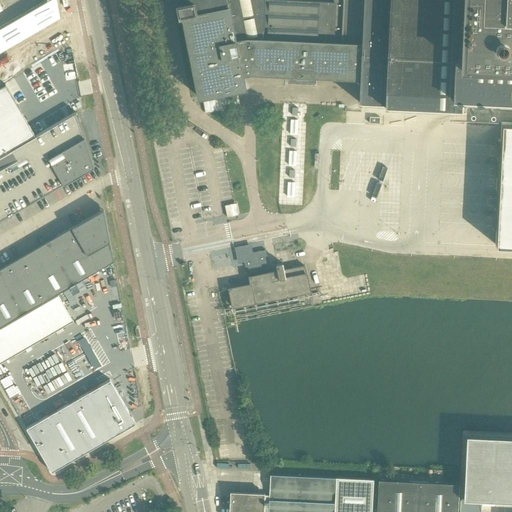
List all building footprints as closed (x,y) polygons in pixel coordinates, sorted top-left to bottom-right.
[(59,16),(56,0),(47,0),(34,8),(45,25),(51,22),(50,21),(56,18),(56,19),(59,17),(59,16)] [(250,73),(285,74),(288,75),(288,78),(314,79),(314,76),(361,78),(360,103),(459,107),(460,93),(511,95),(511,0),(333,0),(334,2),(287,0),(171,0),(172,4),(176,3),(177,6),(176,6),(177,12),(178,12),(178,15),(181,15),(197,96),(244,87),(242,74),(250,73)] [(27,12),(19,16),(30,34),(33,32),(32,32),(36,29),(38,28),(38,29),(45,25),(34,8),(27,12)] [(30,34),(19,16),(5,25),(15,43),(21,39),(26,35),(27,36),(30,34)] [(15,43),(5,25),(0,27),(0,51),(3,50),(3,49),(8,46),(9,46),(15,43)] [(0,154),(26,139),(34,135),(18,107),(5,84),(0,86),(0,154)] [(75,112),(23,142),(52,191),(78,176),(94,166),(80,124),(75,112)] [(298,121),(290,120),(289,135),(297,135),(298,121)] [(496,228),(495,244),(511,245),(511,122),(501,122),(500,139),(500,140),(499,158),(499,159),(498,178),(498,188),(497,188),(497,208),(496,228)] [(23,142),(0,155),(0,159),(27,205),(52,191),(23,142)] [(296,152),(289,151),(288,166),(296,166),(296,152)] [(0,159),(0,216),(2,220),(27,205),(0,159)] [(295,183),(287,183),(286,197),(294,197),(295,183)] [(72,284),(77,281),(113,260),(103,208),(47,241),(72,284)] [(47,298),(72,284),(47,241),(22,255),(47,298)] [(245,267),(259,264),(268,262),(266,250),(249,253),(248,247),(238,249),(240,260),(243,259),(245,267)] [(0,273),(22,313),(47,298),(22,255),(0,268),(0,273)] [(276,271),(249,276),(251,284),(229,288),(232,306),(309,291),(306,273),(305,273),(304,265),(283,269),(282,263),(275,264),(276,271)] [(0,325),(22,313),(0,273),(0,325)] [(109,380),(26,428),(51,472),(134,423),(109,380)] [(511,434),(464,432),(461,497),(511,499),(511,434)] [(370,511),(371,479),(270,474),(270,475),(269,487),(269,495),(269,496),(267,495),(256,495),(256,492),(229,491),(228,511),(370,511)] [(376,511),(457,511),(459,483),(378,479),(376,511)]
